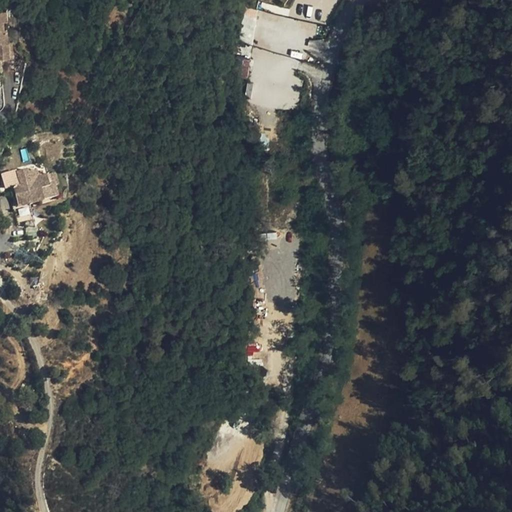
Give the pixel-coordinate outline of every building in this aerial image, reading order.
[(0,10),(0,49),(10,48),(8,28),(5,28),(5,20),(8,19),(8,10),(0,10)] [(0,49),(0,57),(1,58),(11,57),(10,48),(0,49)] [(247,78),(250,59),(236,56),(233,75),(247,78)] [(53,174),(45,176),(45,179),(38,181),(37,177),(35,171),(28,172),(28,171),(27,170),(26,170),(16,172),(18,181),(19,185),(16,186),(12,187),(15,197),(30,205),(56,198),(54,187),(56,186),(53,174)] [(29,205),(30,205),(15,197),(17,208),(29,205)] [(34,229),(29,205),(17,208),(13,209),(17,226),(34,229)]
